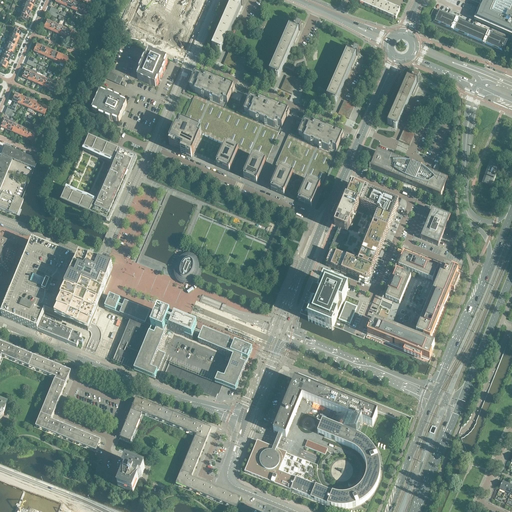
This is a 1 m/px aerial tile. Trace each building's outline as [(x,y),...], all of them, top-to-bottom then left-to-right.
[(71,9),(74,2),(68,0),(66,7),(71,9)] [(140,0),(130,25),(185,49),(206,0),(140,0)] [(220,51),(235,18),(236,16),(238,17),(242,7),(243,7),(244,3),(245,2),(240,0),(238,4),(237,3),(237,4),(232,2),(212,48),(220,51)] [(376,0),(375,0),(357,0),(357,1),(356,3),(396,20),(396,19),(397,16),(400,11),(399,10),(399,11),(396,9),(395,9),(392,8),(391,7),(388,6),(389,6),(387,5),(384,4),(385,4),(383,3),(383,4),(381,3),(381,2),(379,2),(377,1),(376,0)] [(511,0),(482,0),(474,21),(511,37),(511,0)] [(26,3),(23,2),(21,8),(23,9),(30,12),(33,6),(26,3)] [(77,12),(80,5),(74,2),(71,9),(77,12)] [(82,13),(85,7),(80,5),(77,12),(76,14),(81,16),(82,13)] [(90,9),(85,7),(82,13),(81,16),(86,19),(90,9)] [(28,17),(30,12),(23,9),(21,14),(28,17)] [(439,10),(433,23),(502,53),(508,41),(492,34),(485,31),(486,31),(461,20),(454,17),(439,10)] [(26,23),(28,17),(21,14),(19,20),(26,23)] [(49,31),(52,24),(47,21),(44,28),(49,31)] [(55,33),(58,26),(52,24),(49,31),(55,33)] [(270,73),(276,76),(275,77),(278,78),(294,43),(295,44),(302,27),(297,25),(295,29),(294,28),(294,29),(289,27),(270,73)] [(60,35),(63,28),(58,26),(55,33),(60,35)] [(65,38),(68,31),(63,28),(60,35),(65,38)] [(70,40),(74,33),(75,31),(69,28),(68,31),(65,38),(70,40)] [(15,29),(12,34),(19,37),(22,32),(15,29)] [(17,43),(19,37),(12,34),(10,33),(8,39),(10,40),(17,43)] [(79,35),(74,33),(70,40),(76,42),(79,35)] [(15,48),(17,43),(10,40),(8,45),(15,48)] [(12,53),(15,48),(8,45),(5,50),(12,53)] [(39,54),(42,47),(36,45),(33,52),(39,54)] [(44,57),(47,50),(42,47),(39,54),(38,57),(43,59),(44,57)] [(10,59),(12,53),(5,50),(3,49),(1,55),(10,59)] [(50,59),(53,52),(47,50),(44,57),(50,59)] [(352,69),(357,57),(359,52),(354,50),(353,54),(352,53),(351,54),(347,52),(327,98),(333,101),(333,102),(336,103),(351,68),(352,69)] [(55,61),(58,54),(53,52),(50,59),(55,61)] [(143,64),(142,66),(141,66),(139,70),(140,70),(139,72),(140,72),(140,74),(139,73),(137,77),(138,77),(137,79),(155,87),(156,86),(157,86),(158,82),(158,80),(159,81),(163,73),(164,73),(165,69),(165,67),(164,67),(165,66),(167,62),(167,60),(149,52),(148,54),(148,53),(146,57),(147,58),(146,59),(145,58),(144,60),(145,60),(143,64)] [(59,66),(63,56),(58,54),(55,61),(54,63),(59,66)] [(0,60),(8,64),(10,59),(1,55),(0,56),(0,60)] [(69,59),(63,56),(59,66),(63,67),(64,65),(66,66),(69,59)] [(28,80),(31,73),(25,71),(22,78),(28,80)] [(107,77),(116,81),(121,83),(123,78),(109,72),(106,79),(107,77)] [(33,83),(36,75),(31,73),(28,80),(33,83)] [(38,85),(41,78),(36,75),(33,83),(38,85)] [(196,75),(190,89),(194,90),(194,89),(197,90),(195,94),(198,95),(202,97),(203,95),(205,96),(205,97),(211,100),(211,99),(213,100),(213,101),(220,104),(221,101),(227,103),(232,94),(233,95),(235,89),(206,77),(205,79),(196,75)] [(387,124),(390,125),(394,127),(393,128),(396,129),(411,95),(412,95),(420,79),(415,77),(413,80),(412,80),(408,78),(387,124)] [(44,87),(47,80),(41,78),(38,85),(44,87)] [(49,89),(53,80),(48,78),(47,80),(44,87),(49,89)] [(59,83),(53,80),(49,89),(54,92),(58,85),(59,83)] [(127,105),(125,104),(125,103),(121,102),(120,102),(121,101),(119,100),(119,99),(115,98),(112,97),(113,96),(109,95),(107,95),(106,96),(105,95),(106,95),(102,93),(101,93),(100,93),(98,97),(97,99),(95,104),(94,107),(92,111),(94,112),(93,112),(97,114),(98,113),(99,114),(98,115),(100,116),(99,116),(103,118),(104,117),(106,119),(110,121),(110,120),(112,121),(112,120),(113,120),(113,121),(117,123),(117,122),(119,123),(122,116),(123,115),(120,114),(121,112),(124,113),(124,112),(124,111),(127,105)] [(17,104),(21,97),(15,94),(12,101),(17,104)] [(225,108),(227,103),(221,101),(220,104),(213,101),(213,100),(211,99),(211,100),(205,97),(205,96),(203,95),(202,97),(198,95),(197,96),(195,95),(182,125),(203,134),(226,145),(226,144),(239,150),(253,156),(266,162),(281,127),(276,125),(274,128),(267,125),(268,124),(265,123),(259,121),(259,120),(257,119),(257,120),(250,117),(251,114),(249,113),(248,114),(245,113),(244,113),(243,116),(225,108)] [(23,106),(26,99),(21,97),(17,104),(23,106)] [(28,108),(31,101),(26,99),(23,106),(28,108)] [(260,101),(259,103),(250,99),(249,102),(250,102),(249,104),(248,104),(244,113),(245,113),(248,114),(249,113),(251,114),(250,117),(257,120),(257,119),(259,120),(259,121),(265,123),(268,124),(267,125),(274,128),(276,125),(281,127),(282,127),(286,118),(287,118),(290,113),(260,101)] [(33,111),(36,104),(31,101),(28,108),(33,111)] [(39,113),(42,106),(36,104),(33,111),(39,113)] [(47,108),(42,106),(39,113),(44,115),(47,108)] [(6,130),(9,123),(10,120),(5,118),(1,127),(6,130)] [(11,132),(14,125),(15,123),(10,120),(9,123),(6,130),(11,132)] [(303,127),(299,136),(299,137),(299,136),(303,138),(303,137),(306,138),(304,141),(311,144),(312,143),(314,144),(320,147),(322,148),(322,149),(329,152),(330,148),(336,151),(341,142),(342,142),(344,137),(315,125),(314,127),(305,123),(304,125),(305,126),(304,128),(303,127)] [(194,155),(203,134),(182,125),(179,124),(170,144),(194,155)] [(17,134),(20,127),(14,125),(11,132),(17,134)] [(22,137),(25,130),(20,127),(17,134),(22,137)] [(27,139),(30,132),(25,130),(22,137),(27,139)] [(36,134),(30,132),(27,139),(33,141),(36,134)] [(334,156),(336,151),(330,148),(329,152),(322,149),(322,148),(320,147),(314,144),(312,143),(311,144),(304,141),(306,138),(303,137),(303,138),(299,136),(299,137),(299,136),(297,140),(288,136),(275,166),(280,168),(293,174),(308,180),(321,186),(334,156)] [(109,222),(132,170),(137,159),(89,138),(83,152),(114,165),(98,201),(68,187),(61,201),(109,222)] [(230,170),(239,150),(226,144),(226,145),(222,152),(216,166),(229,172),(230,170)] [(23,202),(2,194),(0,193),(0,190),(12,163),(10,162),(11,159),(14,160),(15,160),(18,161),(18,162),(21,163),(24,164),(25,165),(25,164),(28,165),(28,166),(31,167),(34,168),(34,169),(35,169),(38,160),(28,156),(27,156),(25,155),(4,146),(0,156),(0,209),(17,216),(23,202)] [(377,152),(377,153),(370,169),(406,183),(404,186),(411,189),(413,186),(441,198),(448,181),(377,152)] [(263,170),(266,162),(253,156),(244,176),(244,178),(257,184),(263,170)] [(490,160),(482,183),(492,187),(500,164),(490,160)] [(285,194),(293,174),(280,168),(278,174),(271,190),(284,196),(285,194)] [(317,194),(321,186),(308,180),(299,200),(298,202),(311,207),(312,206),(317,194)] [(356,190),(351,202),(364,208),(381,215),(396,221),(401,207),(356,190)] [(351,202),(338,234),(346,238),(351,240),(364,208),(351,202)] [(432,210),(432,211),(430,217),(421,239),(438,246),(448,224),(450,218),(432,210)] [(396,221),(381,215),(360,267),(374,273),(396,221)] [(338,234),(324,266),(328,268),(334,256),(338,258),(346,238),(338,234)] [(0,251),(2,249),(10,240),(5,238),(4,239),(1,237),(0,236),(0,251)] [(73,261),(32,242),(15,285),(16,285),(3,317),(38,332),(43,320),(44,316),(50,319),(53,314),(54,311),(73,261)] [(404,253),(399,263),(400,263),(399,267),(404,269),(402,273),(396,270),(388,291),(389,291),(389,292),(389,291),(386,299),(400,305),(409,281),(402,278),(404,273),(431,285),(436,272),(437,273),(439,267),(404,253)] [(189,254),(186,254),(184,256),(181,258),(180,260),(179,262),(177,264),(176,266),(176,267),(176,268),(176,269),(175,270),(175,271),(175,272),(175,273),(176,274),(176,275),(176,276),(176,277),(177,278),(177,279),(178,279),(178,280),(179,281),(184,283),(185,283),(186,283),(187,282),(188,282),(189,282),(190,281),(191,280),(192,280),(192,279),(193,279),(194,278),(194,277),(195,277),(195,276),(196,275),(196,274),(197,272),(197,271),(198,270),(198,269),(198,267),(198,266),(198,265),(198,264),(197,264),(198,263),(197,262),(197,259),(195,257),(194,255),(191,254),(189,254)] [(334,256),(328,268),(368,285),(374,273),(360,267),(338,258),(334,256)] [(110,278),(75,263),(56,311),(90,325),(110,278)] [(451,289),(454,291),(460,277),(456,275),(458,272),(458,271),(451,268),(451,269),(444,266),(440,274),(416,333),(424,337),(422,341),(374,321),(371,329),(370,328),(367,335),(429,360),(432,354),(431,353),(435,346),(432,345),(423,341),(425,338),(430,340),(451,289)] [(350,325),(354,315),(357,308),(346,304),(344,303),(348,292),(324,282),(318,296),(319,296),(314,307),(308,321),(332,331),(337,319),(339,320),(339,321),(350,325)] [(105,310),(130,320),(146,326),(150,317),(151,314),(110,297),(105,310)] [(158,312),(156,319),(135,369),(134,371),(155,380),(163,361),(165,354),(159,351),(166,334),(167,334),(168,334),(168,333),(169,333),(169,332),(168,332),(168,331),(167,331),(192,341),(197,328),(158,312)] [(135,369),(156,319),(150,317),(146,326),(130,320),(114,361),(135,369)] [(82,336),(43,320),(38,332),(64,343),(77,348),(79,344),(82,345),(84,342),(80,340),(82,336)] [(165,362),(215,383),(218,376),(225,379),(232,361),(231,360),(231,359),(231,358),(232,358),(233,358),(198,343),(192,341),(167,331),(168,331),(168,332),(169,332),(169,333),(168,333),(168,334),(167,334),(166,334),(159,351),(165,354),(163,361),(165,362)] [(252,351),(223,339),(203,331),(198,343),(233,358),(232,358),(231,358),(231,359),(231,360),(232,361),(225,379),(218,376),(215,383),(236,392),(252,351)] [(11,362),(16,350),(0,343),(0,357),(1,358),(2,358),(3,359),(11,362)] [(29,369),(34,357),(16,350),(11,362),(29,369)] [(46,376),(51,364),(34,357),(29,369),(46,376)] [(71,372),(51,364),(46,376),(54,380),(56,381),(66,385),(71,372)] [(59,402),(66,385),(56,381),(54,380),(47,397),(59,402)] [(511,383),(480,458),(489,462),(511,408),(511,383)] [(245,472),(245,473),(327,506),(331,508),(334,508),(338,509),(342,509),(345,509),(349,509),(352,508),(356,507),(359,505),(362,503),(365,501),(368,499),(371,496),(373,493),(375,490),(377,487),(378,484),(379,480),(380,477),(380,473),(380,469),(380,466),(379,462),(378,459),(377,455),(375,452),(373,449),(371,446),(368,443),(366,441),(363,439),(360,438),(356,436),(362,422),(372,427),(377,414),(306,385),(305,384),(303,384),(302,384),(301,384),(300,384),(299,384),(298,385),(297,385),(296,385),(295,386),(294,387),(293,387),(293,388),(292,389),(291,390),(290,391),(290,392),(273,433),(286,438),(302,398),(336,412),(330,425),(323,422),(317,434),(351,448),(354,450),(357,452),(360,454),(362,457),(364,460),(365,463),(366,467),(366,470),(366,474),(366,477),(364,481),(363,484),(361,487),(358,489),(356,491),(352,493),(349,494),(346,495),(342,495),(339,495),(335,494),(332,493),(329,492),(326,490),(324,487),(321,484),(320,481),(318,478),(318,474),(318,471),(318,469),(318,466),(257,442),(245,472)] [(52,419),(59,402),(47,397),(40,415),(51,419),(52,419)] [(152,419),(157,407),(136,399),(131,412),(141,416),(142,416),(143,416),(152,419)] [(169,427),(174,415),(157,407),(152,419),(169,427)] [(142,416),(141,416),(131,412),(127,422),(138,426),(139,426),(143,416),(142,416)] [(50,421),(51,419),(40,415),(34,428),(56,437),(61,425),(50,421)] [(186,434),(191,422),(174,415),(169,427),(186,434)] [(139,426),(138,426),(127,422),(119,440),(131,445),(139,426)] [(211,430),(191,422),(186,434),(194,437),(206,442),(211,430)] [(73,444),(78,432),(61,425),(56,437),(73,444)] [(101,442),(78,432),(73,444),(97,454),(100,446),(99,445),(101,442)] [(199,460),(206,442),(194,437),(187,455),(199,460)] [(192,477),(199,460),(187,455),(180,472),(181,473),(191,477),(192,477)] [(124,468),(123,469),(124,469),(124,473),(119,485),(118,485),(118,487),(133,493),(134,491),(133,491),(138,479),(139,475),(142,476),(145,468),(127,461),(124,469),(124,468)] [(474,471),(455,511),(466,511),(484,472),(478,470),(477,472),(474,471)] [(191,477),(181,473),(180,472),(174,486),(196,495),(201,483),(190,478),(191,477)] [(505,492),(508,484),(503,482),(499,490),(505,492)] [(213,502),(218,490),(201,483),(196,495),(213,502)] [(241,499),(218,490),(213,502),(237,511),(241,504),(239,503),(241,499)]
